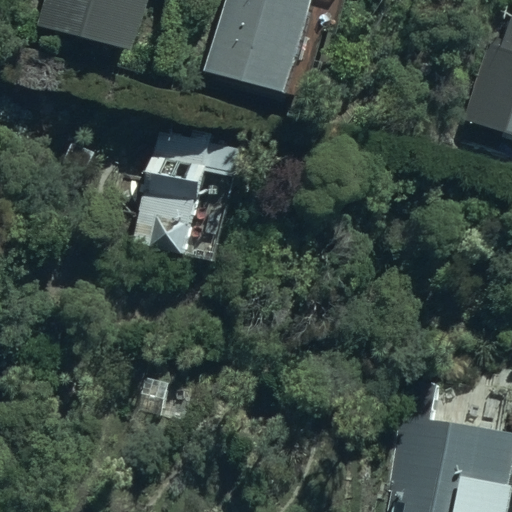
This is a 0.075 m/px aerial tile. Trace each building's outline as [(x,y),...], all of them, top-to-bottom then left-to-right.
[(170,0),(73,0),(58,54),(147,80),(170,0)] [(339,2),(332,0),(241,0),(213,102),(304,128),(339,2)] [(511,37),(506,35),(465,145),(511,162),(511,37)] [(135,254),(204,282),(242,191),(173,163),(135,254)] [(502,511),(511,463),(511,438),(387,415),(368,511),(502,511)]
